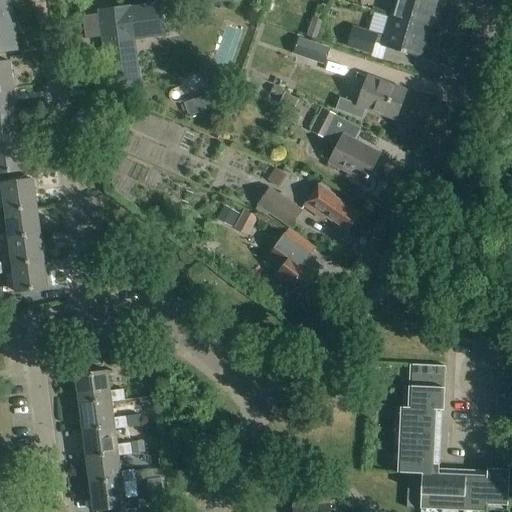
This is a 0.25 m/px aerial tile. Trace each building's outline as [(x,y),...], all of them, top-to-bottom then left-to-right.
[(0,0),(0,25),(13,24),(9,0),(0,0)] [(428,29),(437,0),(436,0),(395,0),(391,18),(428,29)] [(156,7),(82,17),(85,40),(104,38),(110,83),(137,79),(134,54),(130,54),(127,34),(159,29),(156,7)] [(317,40),(323,22),(312,18),(306,37),(317,40)] [(428,29),(391,18),(385,38),(377,36),(377,35),(353,28),(347,48),(371,55),(375,44),(382,46),(382,47),(420,58),(428,29)] [(0,25),(0,53),(16,51),(13,24),(0,25)] [(293,54),(324,65),(330,48),(299,38),(293,54)] [(0,91),(14,90),(10,62),(0,63),(0,91)] [(395,120),(406,92),(368,78),(358,106),(340,99),(335,111),(361,120),(366,109),(395,120)] [(286,94),(287,92),(275,86),(271,95),(281,99),(279,104),(293,111),(299,100),(286,94)] [(0,91),(0,118),(17,117),(14,90),(0,91)] [(360,129),(334,116),(321,109),(309,132),(338,147),(330,163),(365,182),(379,155),(354,142),(360,129)] [(0,118),(0,146),(21,144),(17,117),(0,118)] [(0,146),(0,174),(24,171),(21,144),(0,146)] [(37,208),(33,180),(2,184),(2,182),(0,182),(0,209),(5,209),(5,212),(37,208)] [(257,206),(258,206),(255,210),(266,218),(269,214),(289,229),(302,210),(270,187),(257,206)] [(348,231),(358,216),(333,198),(334,198),(318,187),(304,208),(323,221),(326,218),(331,222),(332,220),(348,231)] [(232,229),(239,215),(224,206),(216,220),(232,229)] [(5,212),(5,209),(0,209),(0,220),(6,219),(8,235),(9,239),(40,235),(37,208),(5,212)] [(234,229),(248,236),(258,218),(244,210),(234,229)] [(287,229),(275,246),(262,262),(279,274),(276,277),(301,295),(316,274),(303,264),(305,261),(315,250),(287,229)] [(9,239),(8,235),(0,236),(0,247),(10,246),(12,262),(12,266),(44,261),(40,235),(9,239)] [(12,266),(12,262),(0,263),(0,274),(13,273),(16,293),(48,289),(44,261),(12,266)] [(445,367),(410,365),(407,408),(400,408),(397,474),(408,474),(408,473),(433,474),(436,411),(443,411),(445,367)] [(111,400),(112,403),(125,401),(123,390),(110,392),(107,372),(75,376),(79,404),(111,400)] [(114,419),(112,403),(111,400),(79,404),(83,431),(115,426),(115,430),(128,428),(127,417),(114,419)] [(117,446),(115,430),(115,426),(83,431),(86,458),(131,452),(130,444),(117,446)] [(144,442),(130,444),(131,452),(132,455),(145,453),(144,442)] [(131,452),(86,458),(90,484),(135,478),(134,472),(134,471),(121,472),(119,456),(132,455),(131,452)] [(509,471),(487,470),(486,477),(433,474),(408,473),(408,474),(406,509),(464,511),(485,511),(486,506),(507,507),(509,471)] [(146,471),(134,472),(135,478),(135,482),(148,480),(146,471)] [(135,478),(90,484),(93,511),(124,508),(125,510),(139,509),(137,498),(124,499),(122,483),(135,482),(135,478)] [(160,479),(147,481),(149,503),(163,502),(160,479)] [(330,511),(330,500),(292,504),(292,511),(330,511)]
